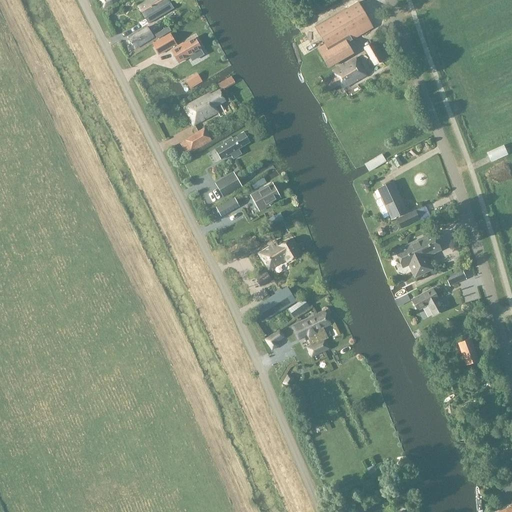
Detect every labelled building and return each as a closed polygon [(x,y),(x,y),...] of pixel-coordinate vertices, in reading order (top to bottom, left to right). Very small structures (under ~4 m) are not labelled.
[(150,0),(138,8),(148,24),(173,9),(167,0),(150,0)] [(315,28),(325,45),(316,50),(327,68),(352,53),(346,44),(373,28),(358,3),(315,28)] [(128,39),(135,49),(136,50),(149,41),(154,38),(153,36),(147,27),(128,39)] [(166,28),(154,35),(156,39),(168,32),(166,28)] [(153,45),(160,55),(172,48),(174,51),(173,52),(178,61),(200,49),(195,39),(178,48),(170,35),(153,45)] [(365,48),(375,66),(383,61),(373,43),(365,48)] [(132,65),(142,61),(140,56),(130,60),(132,65)] [(367,68),(372,63),(366,57),(361,62),(367,68)] [(333,73),(335,77),(324,84),(329,92),(340,85),(343,90),(366,76),(356,59),(333,73)] [(184,107),(193,126),(218,113),(215,107),(225,102),(219,91),(210,96),(209,94),(184,107)] [(204,129),(185,140),(191,152),(211,141),(204,129)] [(223,144),(214,150),(221,160),(230,155),(233,160),(241,155),(238,150),(250,143),(248,139),(243,132),(232,139),(231,137),(223,143),(223,144)] [(487,155),(491,163),(508,156),(503,146),(501,147),(486,153),(487,155)] [(223,198),(242,187),(233,173),(214,184),(223,198)] [(407,212),(392,182),(377,189),(392,219),(407,212)] [(272,184),(251,196),(256,205),(258,208),(267,203),(268,205),(280,198),(272,184)] [(233,198),(226,202),(231,210),(238,206),(233,198)] [(217,205),(209,208),(211,216),(219,214),(217,205)] [(400,230),(418,221),(415,213),(397,221),(400,230)] [(447,241),(443,224),(434,226),(438,243),(447,241)] [(440,250),(433,234),(395,252),(403,268),(409,266),(415,278),(432,270),(425,257),(440,250)] [(260,254),(269,270),(285,260),(287,264),(301,256),(291,239),(278,247),(277,244),(260,254)] [(465,276),(462,270),(462,269),(445,277),(450,287),(466,280),(465,276)] [(256,279),(260,287),(271,281),(266,273),(256,279)] [(287,288),(253,309),(262,323),(296,302),(287,288)] [(443,310),(438,299),(441,297),(439,294),(436,296),(432,289),(412,301),(417,311),(427,305),(433,316),(443,310)] [(300,301),(288,309),(294,318),(307,310),(300,301)] [(322,329),(331,324),(325,312),(300,324),(311,346),(307,348),(312,357),(328,349),(324,340),(327,338),(322,329)] [(280,331),(266,340),(272,350),(278,347),(276,343),(284,338),(280,331)] [(458,344),(466,366),(479,362),(470,339),(458,344)] [(283,384),(289,387),(293,379),(287,376),(283,384)] [(373,464),(366,466),(368,473),(374,471),(373,464)]
